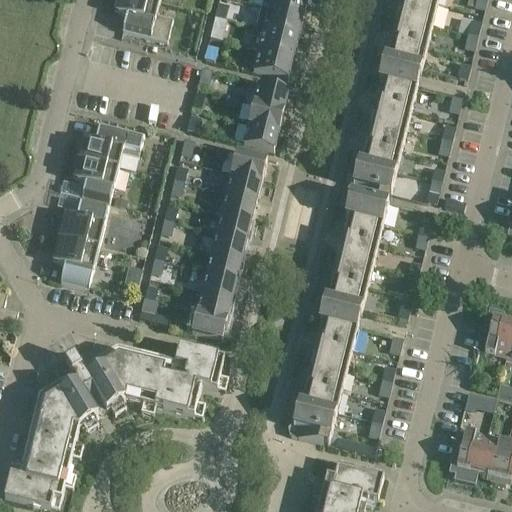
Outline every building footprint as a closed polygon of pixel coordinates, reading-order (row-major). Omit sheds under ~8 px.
[(118,5),(115,17),(127,20),(123,37),(168,47),(173,24),(157,20),(160,7),(160,6),(137,0),(119,0),(119,5),(118,5)] [(262,0),(260,9),(270,12),(304,20),(308,0),(262,0)] [(420,71),(437,0),(403,0),(388,63),(420,71)] [(484,0),(477,0),(474,12),(485,15),(488,1),(484,0)] [(216,20),(226,23),(230,10),(220,7),(216,20)] [(304,20),(270,12),(260,9),(255,30),(299,41),(304,20)] [(222,44),(227,23),(226,23),(216,20),(212,35),(211,41),(222,44)] [(468,39),(478,42),(482,27),(472,25),(468,39)] [(250,51),(260,54),(293,62),(299,41),(255,30),(250,51)] [(468,39),(464,54),(475,57),(478,42),(468,39)] [(209,49),(205,63),(215,66),(219,52),(209,49)] [(254,75),(288,84),(293,62),(260,54),(254,75)] [(388,63),(385,62),(382,75),(379,85),(383,85),(415,93),(418,83),(420,71),(388,63)] [(460,67),(456,81),(468,84),(472,70),(460,67)] [(203,74),(199,88),(209,91),(213,76),(203,74)] [(415,93),(383,85),(362,168),(359,167),(353,189),(358,191),(356,199),(351,198),(346,221),(349,221),(328,304),(362,312),(415,93)] [(285,114),(289,95),(259,88),(255,107),(285,114)] [(197,97),(193,112),(202,115),(206,99),(197,97)] [(451,101),(447,116),(459,119),(463,104),(451,101)] [(249,129),(279,136),(285,114),(255,107),(249,129)] [(191,120),(187,134),(198,137),(202,123),(191,120)] [(81,155),(79,164),(84,165),(119,174),(122,159),(139,163),(145,140),(100,129),(96,146),(83,143),(80,155),(81,155)] [(279,136),(249,129),(244,148),(274,156),(279,136)] [(452,147),(456,133),(445,130),(441,144),(452,147)] [(441,144),(437,159),(449,162),(452,147),(441,144)] [(185,145),(181,161),(191,164),(195,147),(185,145)] [(233,176),(263,184),(268,165),(237,158),(233,176)] [(81,204),(109,211),(114,194),(119,174),(84,165),(81,173),(76,172),(73,184),(86,187),(81,204)] [(175,184),(185,187),(189,173),(178,171),(175,184)] [(435,172),(432,185),(443,188),(446,175),(435,172)] [(227,197),(257,204),(262,186),(263,186),(263,184),(233,176),(227,197)] [(182,202),(185,187),(175,184),(171,199),(182,202)] [(432,185),(426,207),(437,209),(443,188),(432,185)] [(223,215),(253,222),(257,204),(227,197),(223,215)] [(128,204),(117,200),(113,212),(125,215),(128,204)] [(455,215),(457,206),(447,203),(445,212),(455,215)] [(61,234),(59,243),(99,253),(105,228),(109,211),(81,204),(77,222),(72,220),(64,218),(60,234),(61,234)] [(457,206),(455,215),(465,217),(467,208),(457,206)] [(164,225),(175,228),(179,213),(168,210),(164,225)] [(218,235),(248,243),(253,222),(223,215),(218,235)] [(418,240),(429,243),(435,219),(424,216),(418,240)] [(441,230),(450,232),(453,224),(443,221),(441,230)] [(462,226),(453,224),(450,232),(460,235),(462,226)] [(171,242),(175,228),(164,225),(161,239),(171,242)] [(213,256),(243,264),(248,243),(218,235),(213,256)] [(415,253),(425,255),(426,255),(429,243),(418,240),(415,253)] [(56,251),(52,267),(65,270),(61,287),(89,294),(93,277),(99,253),(59,243),(57,252),(56,251)] [(165,267),(169,252),(158,250),(155,264),(165,267)] [(208,276),(238,283),(243,264),(213,256),(208,276)] [(161,281),(165,267),(155,264),(151,278),(151,279),(161,281)] [(407,280),(419,283),(422,268),(411,265),(407,280)] [(203,296),(233,303),(238,283),(208,276),(203,296)] [(407,280),(404,295),(415,298),(419,283),(407,280)] [(159,292),(148,290),(147,290),(145,302),(156,305),(159,292)] [(198,316),(228,324),(229,323),(228,323),(233,303),(203,296),(198,316)] [(156,305),(145,302),(140,323),(167,330),(169,321),(156,318),(158,306),(156,305)] [(323,326),(357,335),(359,325),(362,312),(328,304),(325,303),(322,315),(321,320),(320,326),(323,326)] [(397,322),(408,325),(412,311),(401,308),(397,322)] [(485,357),(507,362),(511,341),(511,325),(504,323),(505,316),(496,314),(485,357)] [(198,316),(193,337),(223,344),(228,324),(198,316)] [(357,335),(323,326),(302,409),(299,408),(291,440),(329,450),(357,335)] [(403,345),(392,342),(388,358),(399,361),(403,345)] [(62,503),(66,491),(80,431),(99,419),(97,416),(105,411),(107,415),(111,412),(115,419),(117,419),(116,418),(125,413),(127,413),(123,405),(126,403),(195,420),(202,390),(218,394),(225,362),(180,351),(176,369),(188,372),(185,384),(164,379),(166,372),(119,360),(87,380),(84,376),(119,355),(121,355),(121,354),(96,348),(54,373),(63,388),(75,381),(78,386),(45,405),(27,481),(22,480),(11,477),(5,502),(46,511),(51,511),(54,501),(62,503)] [(382,385),(392,388),(396,373),(385,371),(382,385)] [(392,388),(382,385),(378,400),(379,400),(389,402),(392,388)] [(510,402),(511,392),(500,389),(498,399),(510,402)] [(469,398),(466,409),(477,412),(480,401),(469,398)] [(372,424),(383,427),(386,415),(375,413),(372,424)] [(369,436),(380,438),(383,427),(372,424),(369,436)] [(452,465),(449,476),(455,478),(454,484),(475,489),(478,476),(479,476),(488,440),(466,435),(458,467),(452,465)] [(509,445),(488,440),(479,476),(492,479),(491,486),(498,488),(509,445)] [(337,442),(336,447),(335,451),(374,461),(377,451),(337,442)] [(511,446),(509,445),(498,488),(506,490),(508,483),(511,484),(511,446)] [(360,511),(363,501),(379,505),(385,481),(330,467),(324,491),(316,489),(313,501),(321,504),(319,511),(360,511)]
